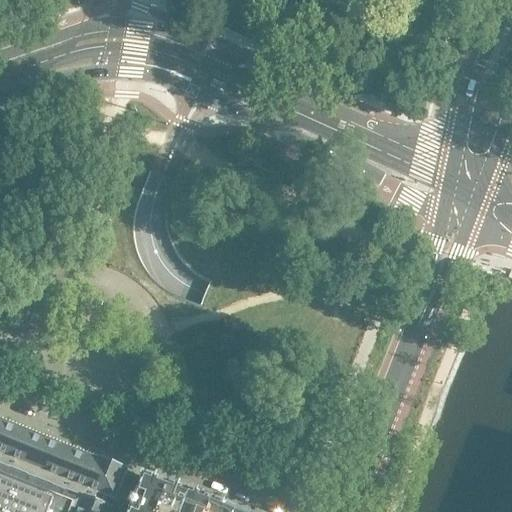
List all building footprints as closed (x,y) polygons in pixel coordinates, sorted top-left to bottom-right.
[(122,511),(128,498),(120,495),(128,474),(114,468),(100,463),(48,442),(0,423),(0,511),(122,511)] [(160,511),(170,487),(145,478),(144,480),(132,511),(160,511)] [(185,511),(191,496),(170,487),(160,511),(185,511)] [(210,511),(214,501),(207,498),(206,500),(192,495),(191,496),(185,511),(210,511)] [(214,502),(210,511),(235,511),(221,506),(222,504),(214,502)]
